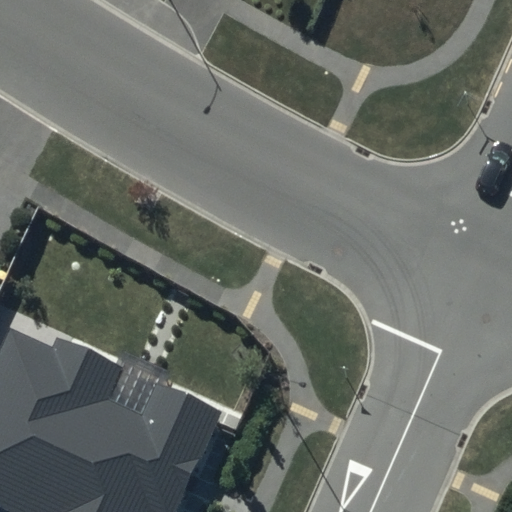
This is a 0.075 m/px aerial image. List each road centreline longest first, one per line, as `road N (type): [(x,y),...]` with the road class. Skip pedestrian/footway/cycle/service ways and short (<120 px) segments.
road 1 (residential): [(471,281),(81,76),(0,24)]
road 2 (residential): [(373,511),(471,281)]
